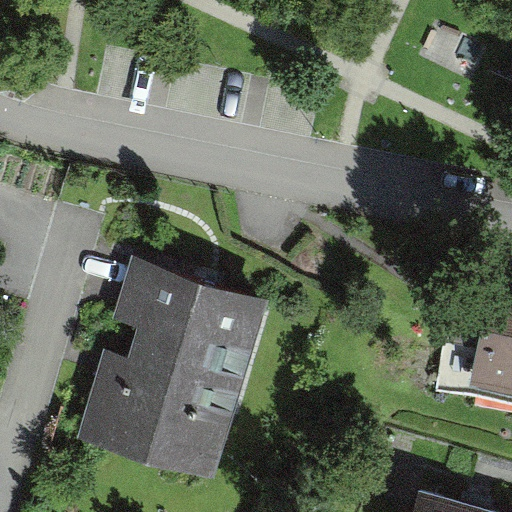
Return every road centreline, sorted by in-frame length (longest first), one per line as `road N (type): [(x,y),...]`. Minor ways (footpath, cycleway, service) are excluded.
road 1 (unclassified): [(511,224),(58,131)]
road 2 (residential): [(6,460),(72,239)]
